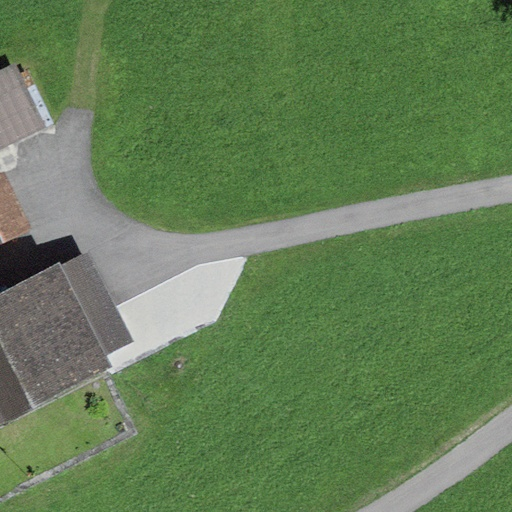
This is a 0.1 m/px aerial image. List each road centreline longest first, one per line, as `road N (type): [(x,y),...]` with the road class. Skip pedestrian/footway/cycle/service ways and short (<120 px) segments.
road 1 (track): [(511,185),(119,256)]
road 2 (track): [(378,511),(511,424)]
